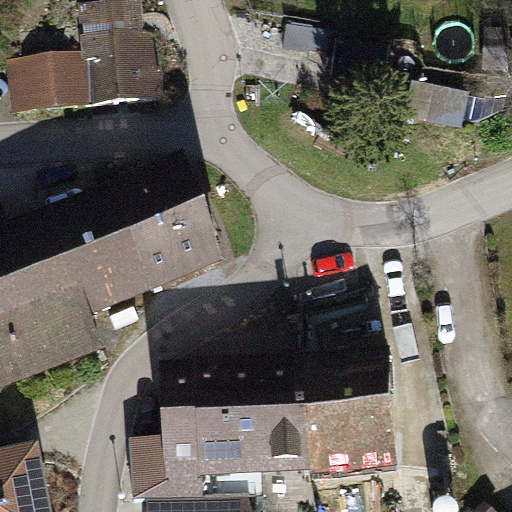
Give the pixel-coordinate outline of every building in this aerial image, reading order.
[(146,5),(94,9),(101,111),(168,106),(165,68),(148,40),(146,5)] [(346,43),(345,83),(387,85),(389,45),(346,43)] [(84,57),(10,62),(15,119),(88,114),(84,57)] [(123,176),(168,290),(235,263),(190,150),(123,176)] [(168,290),(123,176),(48,206),(94,320),(168,290)] [(94,320),(48,206),(0,225),(0,380),(102,340),(94,320)] [(393,358),(305,362),(311,473),(399,468),(393,358)] [(205,511),(204,478),(311,473),(305,362),(169,370),(173,441),(144,442),(147,511),(205,511)] [(0,511),(38,511),(31,463),(0,466),(0,511)]
